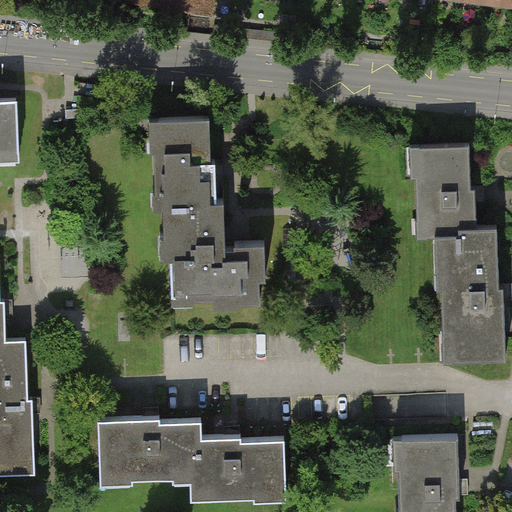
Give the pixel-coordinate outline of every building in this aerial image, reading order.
[(234,0),(124,0),(232,16),(234,0)] [(0,157),(18,157),(16,96),(0,96),(0,157)] [(210,119),(153,122),(158,236),(171,235),(174,297),(237,294),(237,300),(263,299),(260,240),(227,241),(226,229),(225,200),(218,201),(217,168),(217,160),(212,160),(210,119)] [(412,148),(416,235),(446,234),(451,357),(507,354),(504,290),(501,226),(477,227),(476,191),(474,145),(412,148)] [(0,271),(0,473),(33,472),(30,404),(27,339),(3,340),(1,303),(0,271)] [(100,420),(103,481),(191,477),(192,498),(284,494),(282,437),(239,439),(202,440),(201,415),(153,417),(100,420)] [(453,436),(394,439),(397,511),(456,511),(455,487),(453,436)]
